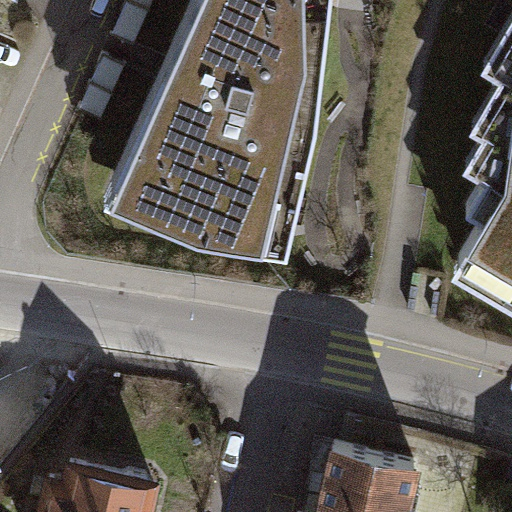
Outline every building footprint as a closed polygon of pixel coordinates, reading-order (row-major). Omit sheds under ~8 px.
[(181,0),(97,190),(189,230),(278,243),(309,115),(321,0),(181,0)] [(115,0),(102,31),(126,41),(144,0),(115,0)] [(511,15),(485,63),(503,73),(473,123),(486,131),(467,163),(478,170),(460,201),(477,211),(452,254),(511,289),(511,15)] [(94,49),(69,105),(93,115),(118,60),(94,49)] [(303,511),(290,509),(288,511),(392,511),(405,456),(326,437),(308,511),(303,511)] [(134,511),(143,476),(62,457),(58,476),(41,472),(36,495),(32,494),(27,511),(134,511)]
